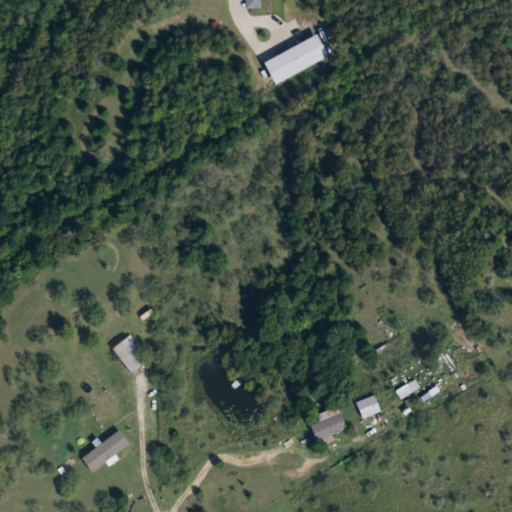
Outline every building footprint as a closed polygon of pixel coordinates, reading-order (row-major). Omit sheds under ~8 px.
[(261,0),(261,8),(245,8),(245,0),(261,0)] [(113,348),(129,335),(148,360),(132,373),(113,348)] [(381,411),(362,418),(357,402),(375,396),(381,411)] [(316,440),(310,425),(319,422),(317,415),(337,407),(346,429),(316,440)] [(131,444),(93,472),(82,458),(121,430),(131,444)]
